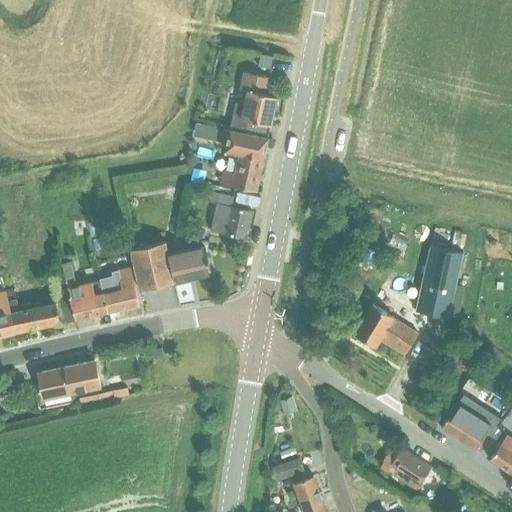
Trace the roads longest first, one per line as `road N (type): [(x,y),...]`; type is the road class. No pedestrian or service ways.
road 1 (secondary): [(258,336),(321,0)]
road 2 (tertiary): [(0,362),(154,326),(225,319),(258,336)]
road 3 (residential): [(511,497),(327,374),(286,356)]
road 4 (secondary): [(233,511),(258,336)]
road 5 (residential): [(344,511),(331,433),(286,356)]
